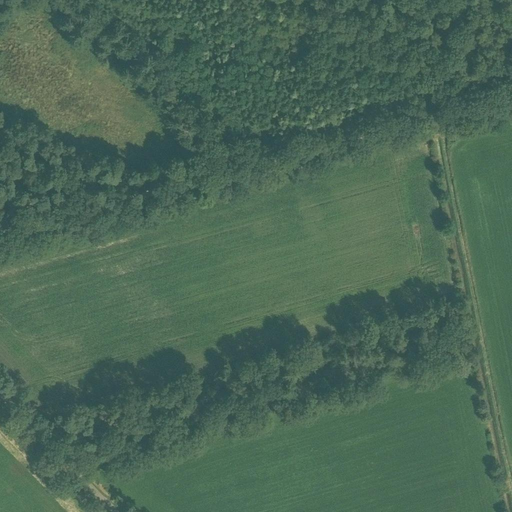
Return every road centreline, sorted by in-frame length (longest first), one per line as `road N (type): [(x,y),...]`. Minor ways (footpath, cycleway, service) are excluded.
road 1 (track): [(511,103),(0,238)]
road 2 (track): [(511,502),(437,123)]
road 3 (unclassified): [(115,511),(0,392)]
